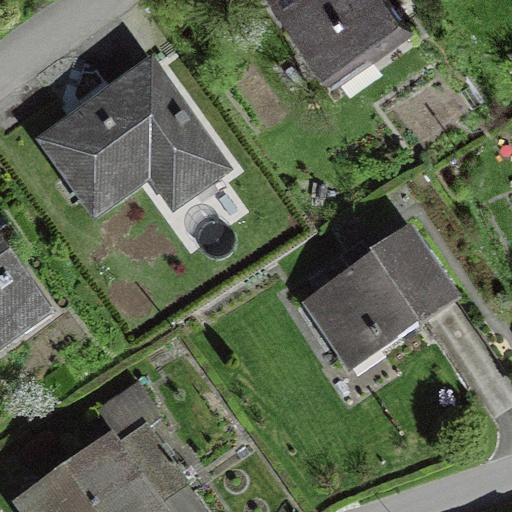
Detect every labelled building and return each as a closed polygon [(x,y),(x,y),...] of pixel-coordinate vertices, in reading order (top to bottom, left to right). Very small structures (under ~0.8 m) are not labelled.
[(387,0),(273,0),(335,91),(413,39),(387,0)] [(153,70),(44,149),(98,223),(151,185),(175,219),(231,178),(153,70)] [(0,239),(0,359),(56,323),(0,239)] [(312,307),(359,380),(466,311),(420,239),(312,307)] [(35,511),(164,511),(160,506),(190,486),(151,431),(35,511)]
